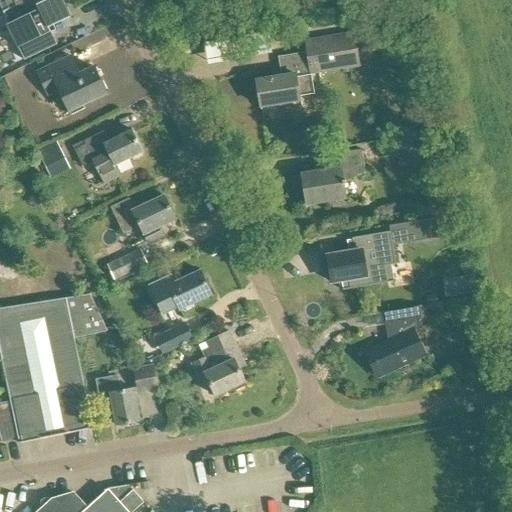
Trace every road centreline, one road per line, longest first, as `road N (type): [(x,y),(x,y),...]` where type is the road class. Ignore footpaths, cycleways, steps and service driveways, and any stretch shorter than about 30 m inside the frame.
road 1 (residential): [(327,420),(124,0)]
road 2 (residential): [(0,476),(327,420)]
road 3 (residential): [(327,420),(511,392)]
